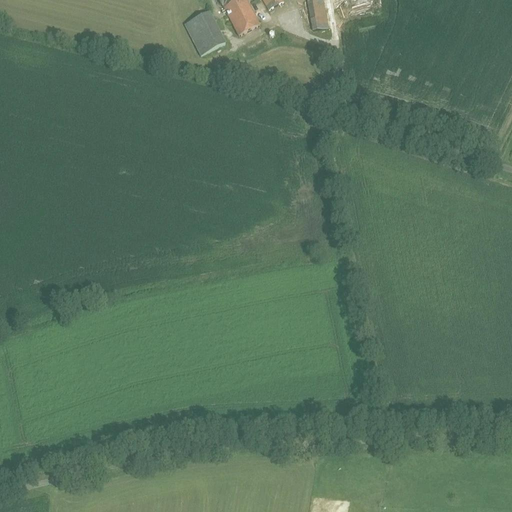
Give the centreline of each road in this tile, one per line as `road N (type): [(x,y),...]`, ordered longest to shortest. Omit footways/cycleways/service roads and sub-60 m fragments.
road 1 (unclassified): [(0,489),(219,445),(511,432)]
road 2 (unclassified): [(328,42),(332,111),(511,169)]
